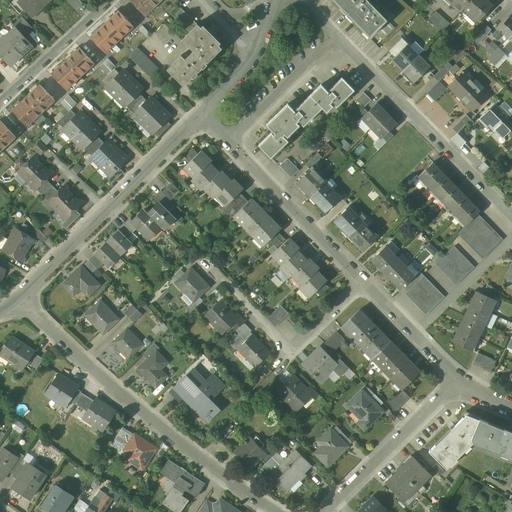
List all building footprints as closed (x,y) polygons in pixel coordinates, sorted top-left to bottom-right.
[(21,0),(18,4),(31,18),(32,17),(31,16),(41,7),(42,8),(49,0),(21,0)] [(79,0),(66,0),(75,9),(82,3),(79,0)] [(155,0),(130,0),(145,16),(158,3),(155,0)] [(332,0),(347,15),(361,0),(332,0)] [(369,38),(387,21),(366,0),(361,0),(347,15),(369,38)] [(471,0),(449,0),(452,3),(451,5),(460,13),(463,9),(471,0)] [(493,5),(486,0),(471,0),(463,9),(478,22),(493,5)] [(197,25),(179,7),(171,15),(189,32),(197,25)] [(133,27),(118,11),(116,14),(115,12),(109,18),(110,19),(104,24),(119,40),(133,27)] [(449,25),(435,12),(428,21),(442,33),(449,25)] [(33,28),(22,17),(13,25),(15,28),(16,27),(24,36),(33,28)] [(511,19),(509,17),(492,36),(498,41),(504,35),(507,38),(511,32),(511,19)] [(481,21),(473,30),(478,35),(486,25),(481,21)] [(104,24),(98,30),(97,29),(92,34),(93,35),(91,37),(105,53),(119,40),(104,24)] [(195,53),(187,62),(181,56),(167,70),(184,87),(221,48),(197,25),(189,32),(182,40),(195,53)] [(486,25),(478,35),(483,40),(492,30),(486,25)] [(24,36),(16,27),(15,28),(4,38),(21,55),(32,44),(24,36)] [(396,32),(383,45),(389,51),(402,38),(396,32)] [(21,55),(4,38),(0,41),(0,56),(1,57),(9,66),(21,55)] [(419,55),(402,38),(389,51),(395,57),(391,60),(403,71),(419,55)] [(498,48),(492,42),(486,49),(492,55),(498,48)] [(94,64),(79,48),(77,50),(76,49),(70,54),(71,55),(65,61),(80,77),(94,64)] [(159,69),(137,48),(128,56),(150,78),(159,69)] [(503,52),(498,48),(492,55),(497,59),(503,52)] [(419,55),(403,71),(414,83),(430,67),(419,55)] [(434,76),(439,81),(442,78),(450,85),(457,78),(453,74),(458,69),(449,60),(434,76)] [(80,77),(65,61),(59,66),(58,65),(53,70),(54,71),(52,73),(67,89),(80,77)] [(114,69),(101,81),(107,87),(119,74),(114,69)] [(107,87),(106,87),(116,97),(132,80),(123,70),(119,74),(107,87)] [(485,98),(471,84),(473,82),(464,73),(458,79),(459,81),(450,89),(458,97),(458,96),(472,110),(485,98)] [(327,96),(332,101),(337,106),(354,90),(342,78),(330,90),(332,92),(330,93),(327,96)] [(142,89),(132,80),(116,97),(125,106),(126,106),(138,93),(142,89)] [(439,81),(427,93),(434,102),(447,89),(439,81)] [(55,101),(39,85),(37,87),(36,85),(30,91),(31,92),(26,97),(41,113),(55,101)] [(327,96),(330,93),(321,85),(296,109),(298,111),(296,113),(293,115),(298,121),(303,126),(322,108),(326,112),(333,106),(330,103),(332,101),(327,96)] [(138,93),(126,106),(130,110),(143,97),(138,93)] [(363,93),(356,100),(364,108),(371,101),(363,93)] [(68,111),(77,103),(68,94),(60,102),(68,111)] [(41,113),(26,97),(20,103),(19,102),(13,107),(14,108),(12,110),(27,126),(41,113)] [(143,97),(130,110),(134,114),(147,101),(143,97)] [(134,114),(134,115),(143,124),(160,107),(150,98),(147,101),(134,114)] [(293,115),(296,113),(288,104),(266,125),(275,134),(273,136),(271,134),(259,146),(271,158),(288,141),(282,136),(284,134),(287,137),(299,125),(296,122),(298,121),(293,115)] [(368,113),(362,118),(371,127),(385,114),(376,104),(368,113)] [(509,117),(499,107),(497,109),(496,108),(496,107),(494,106),(480,119),(486,126),(487,125),(487,124),(491,127),(494,131),(496,130),(497,131),(502,136),(506,133),(511,127),(511,125),(506,119),(507,119),(509,117)] [(160,107),(143,124),(153,133),(166,120),(169,116),(160,107)] [(364,108),(356,116),(360,120),(362,118),(368,113),(364,108)] [(71,110),(57,122),(64,128),(76,116),(71,110)] [(64,128),(63,129),(73,139),(90,122),(80,112),(76,116),(64,128)] [(385,114),(371,127),(381,138),(396,124),(385,114)] [(166,120),(153,133),(158,138),(171,125),(166,120)] [(0,121),(0,148),(2,150),(15,137),(0,121)] [(90,122),(73,139),(83,149),(84,148),(96,135),(100,132),(90,122)] [(468,140),(459,131),(457,134),(451,140),(459,148),(468,140)] [(96,135),(84,148),(88,152),(100,140),(96,135)] [(100,140),(88,152),(92,157),(105,144),(100,140)] [(118,150),(108,140),(105,144),(92,157),(91,157),(101,167),(118,150)] [(39,142),(32,149),(35,152),(36,151),(41,155),(46,149),(39,142)] [(320,150),(323,155),(330,149),(327,145),(320,150)] [(193,149),(184,157),(189,162),(198,154),(193,149)] [(118,150),(101,167),(110,176),(119,168),(127,159),(118,150)] [(211,162),(201,151),(198,154),(189,162),(184,167),(194,177),(209,164),(211,162)] [(318,152),(306,164),(310,169),(314,165),(322,157),(318,152)] [(35,155),(17,172),(27,181),(42,166),(38,162),(38,158),(35,155)] [(299,171),(288,159),(279,167),(291,179),(299,171)] [(487,159),(478,168),(485,175),(494,167),(487,159)] [(425,185),(441,171),(432,162),(417,177),(425,185)] [(194,177),(192,180),(202,190),(204,188),(218,174),(209,164),(194,177)] [(327,181),(313,167),(314,166),(314,165),(310,169),(296,183),(310,198),(311,198),(326,182),(327,181)] [(42,166),(27,181),(36,191),(36,190),(46,180),(53,173),(50,170),(46,170),(42,166)] [(119,168),(110,176),(106,180),(111,185),(124,172),(119,168)] [(433,194),(449,179),(441,171),(425,185),(433,194)] [(230,182),(221,172),(218,174),(204,188),(214,198),(230,182)] [(441,202),(457,187),(449,179),(433,194),(441,202)] [(46,180),(36,190),(42,196),(52,186),(46,180)] [(230,182),(216,196),(226,206),(231,201),(240,193),(243,190),(232,180),(230,182)] [(341,197),(326,182),(311,198),(325,213),(341,197)] [(180,192),(171,183),(166,187),(175,196),(180,192)] [(48,201),(47,202),(57,211),(72,196),(68,192),(68,187),(65,184),(58,192),(48,201)] [(52,186),(42,196),(48,201),(58,192),(52,186)] [(175,196),(166,187),(162,192),(169,199),(171,200),(175,196)] [(457,187),(441,202),(453,214),(468,199),(457,187)] [(162,192),(161,190),(153,198),(158,203),(159,202),(163,205),(169,199),(162,192)] [(240,193),(231,201),(235,206),(244,197),(240,193)] [(72,196),(57,211),(66,220),(76,210),(83,203),(81,200),(76,200),(72,196)] [(235,206),(233,208),(238,213),(249,202),(244,197),(235,206)] [(468,199),(453,214),(465,226),(476,215),(480,211),(468,199)] [(238,213),(235,215),(245,225),(261,209),(251,200),(249,202),(238,213)] [(163,205),(159,202),(158,203),(150,210),(152,212),(150,215),(161,227),(164,229),(175,218),(163,205)] [(364,221),(349,207),(334,222),(348,236),(364,221)] [(261,209),(245,225),(255,235),(270,220),(261,209)] [(76,210),(66,220),(62,224),(67,228),(81,215),(76,210)] [(147,216),(142,211),(132,221),(131,222),(137,228),(140,230),(139,231),(148,240),(161,227),(150,215),(149,214),(147,216)] [(465,226),(458,232),(463,237),(472,229),(481,220),(476,215),(465,226)] [(137,228),(131,222),(132,221),(130,219),(124,224),(133,233),(137,228)] [(270,220),(255,235),(264,245),(266,243),(278,232),(280,230),(270,220)] [(497,236),(481,220),(472,229),(488,245),(497,236)] [(364,221),(348,236),(363,251),(378,236),(364,221)] [(133,233),(124,224),(119,230),(128,239),(133,234),(133,233)] [(47,238),(37,227),(32,232),(42,243),(47,238)] [(36,240),(15,228),(8,239),(27,250),(30,245),(34,244),(36,240)] [(119,230),(118,229),(106,242),(120,256),(127,250),(125,248),(131,242),(128,239),(119,230)] [(488,245),(472,229),(463,237),(484,258),(493,250),(488,245)] [(278,232),(266,243),(271,247),(273,245),(282,237),(278,232)] [(497,236),(488,245),(493,250),(502,241),(497,236)] [(282,237),(273,245),(278,250),(286,241),(282,237)] [(27,250),(8,239),(2,251),(23,263),(25,259),(24,255),(27,250)] [(278,250),(272,255),(282,265),(296,251),(299,249),(289,239),(286,241),(278,250)] [(120,256),(106,242),(94,254),(95,254),(104,263),(107,267),(113,261),(115,262),(120,256)] [(386,246),(371,261),(381,271),(396,256),(386,246)] [(474,267),(454,247),(445,256),(465,276),(474,267)] [(282,265),(280,267),(290,277),(292,275),(306,261),(296,251),(282,265)] [(441,251),(432,259),(437,264),(445,256),(441,251)] [(104,263),(95,254),(89,260),(97,268),(98,269),(104,263)] [(396,256),(381,271),(390,281),(406,266),(396,256)] [(465,276),(445,256),(437,264),(457,284),(465,276)] [(293,275),(292,275),(302,285),(316,271),(318,269),(308,259),(306,261),(293,275)] [(97,268),(89,260),(85,264),(93,272),(97,268)] [(406,266),(390,281),(400,291),(401,290),(410,281),(415,276),(406,266)] [(99,285),(81,267),(62,285),(74,296),(83,287),(90,294),(99,285)] [(209,287),(191,268),(175,283),(193,301),(193,302),(194,301),(209,287)] [(302,285),(300,287),(310,297),(316,292),(324,283),(326,282),(316,271),(302,285)] [(415,276),(410,281),(414,285),(423,277),(419,272),(415,276)] [(444,297),(423,276),(423,277),(414,285),(435,307),(444,297)] [(410,281),(401,290),(406,294),(414,285),(410,281)] [(324,283),(316,292),(320,296),(329,288),(324,283)] [(496,293),(487,284),(482,294),(493,299),(496,293)] [(435,307),(414,285),(406,294),(426,315),(435,307)] [(482,294),(477,292),(471,305),(489,313),(495,300),(493,299),(482,294)] [(118,319),(100,301),(85,316),(103,334),(118,319)] [(193,301),(185,310),(190,314),(198,306),(194,301),(193,302),(193,301)] [(233,315),(220,301),(206,315),(218,327),(216,329),(221,334),(231,325),(231,324),(234,320),(231,317),(233,315)] [(132,304),(123,313),(129,318),(137,310),(132,304)] [(489,313),(471,305),(465,317),(483,325),(489,313)] [(289,314),(281,306),(276,310),(284,318),(289,314)] [(137,310),(129,318),(133,323),(141,315),(137,310)] [(284,318),(276,310),(272,314),(280,323),(284,318)] [(390,341),(360,310),(342,328),(372,359),(390,341)] [(280,323),(272,314),(267,319),(276,327),(280,323)] [(234,320),(231,324),(231,325),(236,330),(244,323),(245,322),(239,316),(234,320)] [(483,325),(465,317),(459,329),(477,338),(483,325)] [(251,331),(244,323),(236,330),(236,331),(240,335),(244,339),(251,331)] [(143,345),(127,329),(112,343),(128,359),(143,345)] [(477,338),(459,329),(453,342),(471,350),(477,338)] [(337,332),(325,344),(333,352),(345,340),(337,332)] [(240,335),(231,343),(237,349),(245,341),(244,339),(240,335)] [(270,353),(252,335),(245,341),(237,349),(237,350),(239,348),(256,366),(254,367),(255,368),(270,353)] [(34,350),(13,336),(0,354),(0,355),(21,370),(26,362),(33,352),(34,350)] [(400,352),(390,341),(372,359),(382,369),(400,352)] [(154,343),(143,355),(147,359),(156,351),(159,349),(154,343)] [(335,364),(320,348),(303,365),(314,376),(313,377),(314,378),(318,375),(324,381),(330,375),(329,374),(333,371),(340,378),(345,373),(335,364)] [(167,377),(158,368),(165,361),(156,351),(147,359),(137,369),(155,388),(167,377)] [(43,359),(33,352),(26,362),(36,369),(43,359)] [(400,352),(382,369),(392,379),(410,362),(400,352)] [(484,356),(478,353),(473,364),(479,367),(484,356)] [(490,359),(484,356),(479,367),(485,369),(490,359)] [(349,369),(340,359),(335,364),(345,373),(349,369)] [(490,359),(485,369),(491,372),(496,361),(490,359)] [(410,362),(392,379),(402,389),(402,390),(420,372),(410,362)] [(205,381),(193,369),(179,383),(188,392),(182,399),(192,409),(193,407),(204,418),(210,412),(213,414),(219,409),(207,397),(211,394),(214,397),(222,388),(216,382),(217,380),(212,375),(205,381)] [(78,387),(58,373),(45,395),(65,408),(78,387)] [(305,390),(292,376),(277,391),(297,411),(311,397),(312,397),(305,390)] [(179,383),(170,392),(179,402),(182,399),(188,392),(179,383)] [(319,395),(310,386),(305,390),(312,397),(311,397),(314,400),(319,395)] [(402,390),(402,389),(397,394),(405,403),(410,398),(402,390)] [(370,399),(362,390),(346,406),(361,421),(357,424),(364,431),(380,415),(376,410),(378,408),(370,399)] [(93,401),(82,394),(75,405),(86,412),(93,401)] [(405,403),(397,394),(392,398),(401,407),(405,403)] [(383,403),(374,395),(370,399),(378,408),(383,403)] [(401,407),(392,398),(387,403),(396,412),(401,407)] [(115,412),(95,399),(93,401),(86,412),(82,419),(102,432),(115,412)] [(471,439),(479,420),(466,414),(429,452),(446,469),(444,467),(469,442),(471,439)] [(501,451),(509,430),(504,428),(504,429),(480,419),(479,420),(471,439),(501,451)] [(227,426),(218,435),(223,440),(232,431),(227,426)] [(135,435),(123,428),(115,439),(127,447),(135,435)] [(337,436),(331,430),(326,435),(323,438),(327,442),(315,454),(328,467),(348,447),(337,436)] [(511,431),(509,430),(501,451),(511,455),(511,484),(510,489),(511,489),(511,431)] [(352,443),(341,432),(337,436),(348,447),(352,443)] [(155,449),(135,435),(127,447),(124,451),(132,456),(129,461),(142,469),(155,449)] [(249,436),(245,441),(244,440),(243,441),(244,442),(233,452),(246,465),(245,466),(250,471),(267,454),(261,448),(264,445),(256,437),(253,440),(249,436)] [(3,449),(0,453),(0,479),(2,481),(8,472),(16,460),(17,458),(3,449)] [(309,465),(295,451),(280,466),(277,463),(268,471),(267,471),(264,473),(271,480),(278,474),(280,477),(277,480),(286,489),(294,482),(291,479),(295,475),(300,481),(306,476),(302,472),(309,465)] [(412,457),(385,484),(403,501),(430,475),(412,457)] [(272,458),(263,466),(267,471),(268,471),(277,463),(272,458)] [(16,460),(8,472),(13,475),(21,464),(16,460)] [(169,492),(181,495),(184,489),(187,491),(188,490),(187,490),(194,480),(192,479),(192,478),(186,474),(186,473),(180,469),(168,461),(161,472),(166,475),(167,474),(171,476),(165,485),(169,492)] [(21,464),(13,475),(19,479),(26,467),(21,464)] [(46,475),(29,464),(26,467),(19,479),(21,480),(18,485),(23,488),(20,492),(30,499),(46,475)] [(102,474),(96,469),(93,473),(99,478),(102,474)] [(204,487),(194,480),(187,490),(188,490),(197,497),(204,487)] [(72,497),(56,486),(42,507),(48,511),(56,511),(59,509),(62,511),(72,497)] [(181,495),(169,492),(166,493),(168,497),(163,504),(175,511),(179,511),(188,500),(181,495)] [(101,501),(95,497),(85,511),(86,511),(103,511),(104,511),(113,499),(106,494),(101,501)] [(385,510),(372,497),(366,502),(368,504),(359,511),(384,511),(383,511),(385,510)] [(407,506),(399,498),(395,502),(403,510),(407,506)] [(237,511),(220,500),(216,506),(211,511),(237,511)] [(208,501),(200,511),(211,511),(216,506),(208,501)]
